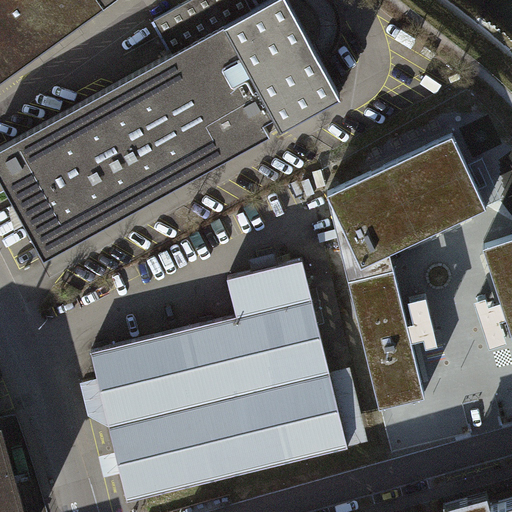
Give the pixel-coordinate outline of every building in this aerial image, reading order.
[(0,0),(0,80),(111,0),(0,0)] [(172,51),(0,145),(0,178),(43,257),(340,93),(288,0),(265,0),(252,8),(247,0),(186,0),(154,18),(172,51)] [(456,140),(330,199),(363,269),(390,257),(414,246),(489,211),(456,140)] [(363,269),(330,199),(349,285),(394,274),(390,257),(363,269)] [(511,242),(486,251),(502,302),(489,306),(486,298),(475,302),(479,317),(490,349),(507,343),(500,322),(507,320),(511,334),(511,242)] [(236,313),(91,349),(98,379),(84,382),(106,472),(120,468),(127,498),(368,439),(350,364),(330,369),(302,256),(227,275),(236,313)] [(394,274),(349,285),(381,413),(426,402),(412,343),(423,340),(426,349),(439,346),(433,327),(427,298),(409,302),(414,324),(407,325),(394,274)] [(0,511),(23,511),(0,427),(0,511)] [(487,488),(443,500),(446,511),(511,511),(511,496),(491,502),(487,488)]
